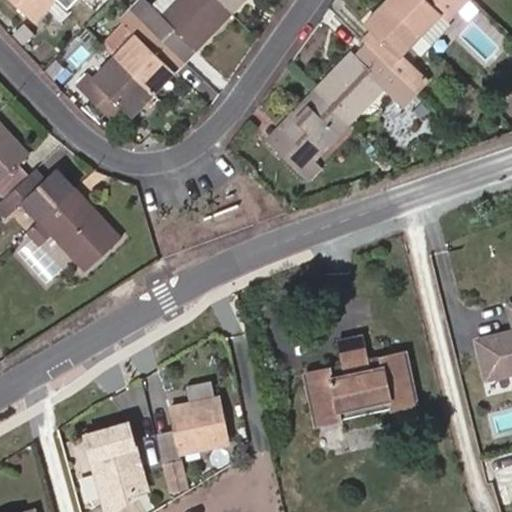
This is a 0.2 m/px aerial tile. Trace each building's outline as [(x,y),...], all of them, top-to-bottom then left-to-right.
[(15,0),(34,16),(50,0),(15,0)] [(218,0),(175,0),(149,27),(169,46),(174,51),(184,40),(194,49),(231,12),(218,0)] [(218,0),(231,12),(242,0),(218,0)] [(402,53),(421,33),(386,0),(384,0),(364,21),(371,29),(362,39),(366,42),(416,91),(428,78),(402,53)] [(446,19),(465,0),(386,0),(421,33),(441,12),(446,19)] [(134,32),(114,53),(154,91),(174,70),(159,56),(169,46),(149,27),(125,6),(116,14),(134,32)] [(351,49),(314,88),(348,122),(382,86),(403,104),(416,91),(366,42),(355,53),(351,49)] [(133,112),(154,91),(114,53),(92,75),(89,72),(78,83),(106,108),(117,97),(133,112)] [(313,159),(348,122),(314,88),(269,137),(311,176),(320,167),(313,159)] [(30,152),(0,121),(0,189),(6,195),(29,173),(19,162),(30,152)] [(39,221),(75,188),(55,167),(43,179),(34,169),(29,173),(6,195),(0,201),(0,212),(3,216),(21,200),(39,221)] [(75,188),(39,221),(27,232),(39,243),(50,232),(85,268),(119,235),(75,188)] [(511,295),(503,297),(508,325),(470,331),(478,379),(511,373),(511,295)] [(301,370),(312,423),(337,418),(335,405),(381,395),(383,407),(418,400),(407,344),(365,353),(361,330),(334,335),(339,362),(301,370)] [(187,371),(190,388),(214,383),(211,366),(187,371)] [(190,388),(169,392),(178,438),(226,429),(217,382),(214,383),(190,388)] [(126,415),(84,426),(105,509),(122,495),(120,489),(144,483),(126,415)] [(181,463),(164,467),(171,496),(188,492),(181,463)]
